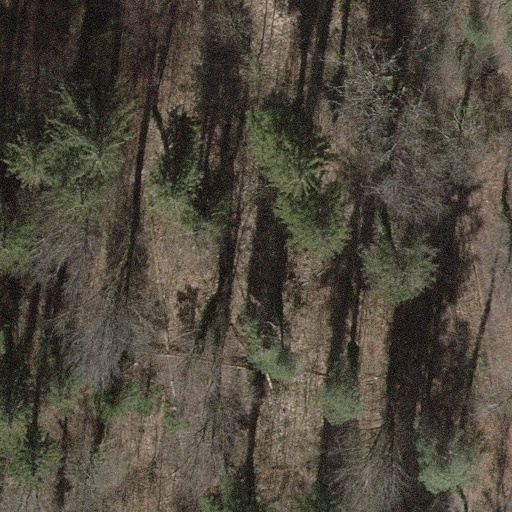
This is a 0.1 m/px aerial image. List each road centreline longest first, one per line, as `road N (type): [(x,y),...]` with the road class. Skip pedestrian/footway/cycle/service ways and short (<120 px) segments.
road 1 (track): [(511,397),(462,113)]
road 2 (track): [(361,0),(462,113)]
